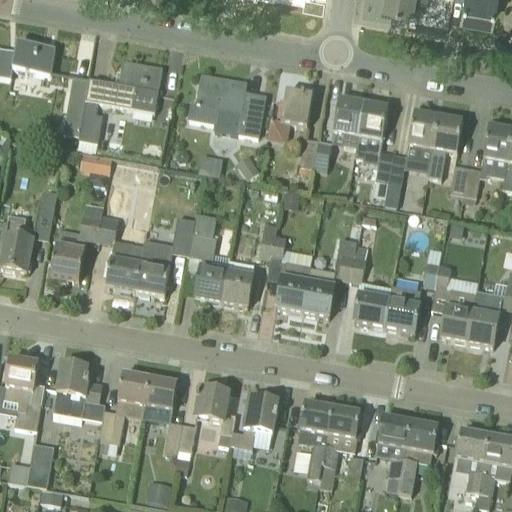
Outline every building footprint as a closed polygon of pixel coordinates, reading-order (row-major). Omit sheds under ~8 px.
[(425,11),(426,0),(384,0),(384,4),(425,11)] [(464,0),(461,18),(477,21),(478,18),(490,20),(489,23),(490,23),(494,0),(464,0)] [(17,49),(16,58),(0,55),(0,83),(11,86),(13,76),(50,82),(55,56),(17,49)] [(82,124),(78,144),(78,147),(98,150),(103,123),(96,122),(98,110),(105,111),(133,116),(154,120),(158,99),(162,75),(123,68),(119,91),(89,86),(82,124)] [(202,82),(198,101),(196,111),(191,110),(189,122),(216,127),(215,134),(258,142),(265,103),(245,99),(246,90),(202,82)] [(70,103),(67,122),(82,124),(89,86),(88,86),(88,88),(75,85),(75,84),(74,84),(70,103)] [(308,134),(310,121),(313,102),(305,100),(305,99),(302,98),(302,100),(287,97),(284,112),(274,111),(271,127),(289,130),(308,134)] [(340,105),(334,138),(346,141),(344,151),(356,154),(364,110),(341,106),(341,105),(340,105)] [(380,158),(388,114),(387,114),(387,115),(364,110),(356,154),(354,164),(363,165),(363,167),(378,170),(375,186),(388,189),(394,160),(380,158)] [(433,156),(439,124),(415,120),(415,119),(414,119),(407,163),(394,160),(388,189),(401,191),(406,166),(431,170),(433,156)] [(457,161),(460,147),(463,128),(462,127),(462,128),(439,124),(433,156),(431,170),(428,184),(440,186),(445,158),(457,161)] [(489,132),(482,174),(487,175),(487,180),(505,184),(508,170),(511,145),(511,137),(490,133),(490,132),(489,132)] [(300,172),(314,175),(319,147),(305,144),(300,172)] [(511,145),(508,170),(505,184),(503,196),(511,197),(511,145)] [(327,177),(330,159),(332,149),(319,147),(314,175),(327,177)] [(84,157),(82,175),(112,178),(113,160),(84,157)] [(112,179),(132,181),(133,169),(113,167),(112,179)] [(450,200),(463,202),(468,174),(455,172),(450,200)] [(476,204),(480,185),(481,176),(468,174),(463,202),(476,204)] [(34,236),(50,239),(58,199),(43,196),(40,211),(39,211),(34,236)] [(86,209),(83,223),(101,226),(102,222),(104,212),(86,209)] [(202,265),(198,285),(195,305),(222,310),(229,269),(229,266),(213,263),(216,245),(212,244),(216,224),(196,221),(195,226),(188,263),(202,265)] [(9,222),(7,229),(0,227),(0,255),(3,256),(0,270),(0,273),(27,279),(27,277),(29,277),(31,267),(29,267),(33,244),(22,242),(25,225),(9,222)] [(102,222),(101,226),(97,249),(114,252),(111,265),(106,293),(120,296),(120,298),(131,300),(131,298),(135,298),(143,254),(114,248),(119,225),(102,222)] [(97,249),(101,226),(83,223),(79,245),(97,249)] [(172,260),(188,263),(195,226),(178,223),(173,250),(174,250),(172,260)] [(259,264),(271,266),(275,243),(277,231),(266,229),(259,264)] [(275,243),(271,266),(282,268),(286,245),(275,243)] [(169,276),(172,260),(174,250),(173,250),(145,245),(143,254),(135,298),(139,299),(139,301),(149,303),(150,301),(165,304),(167,292),(169,292),(171,281),(169,280),(170,276),(169,276)] [(311,274),(303,320),(329,325),(336,285),(350,288),(356,251),(357,249),(340,246),(334,278),(311,274)] [(361,290),(365,267),(368,253),(356,251),(350,288),(361,290)] [(56,252),(54,263),(50,283),(79,288),(85,257),(56,252)] [(229,269),(222,310),(248,314),(254,283),(253,283),(254,273),(229,269)] [(284,269),(280,296),(276,315),(303,320),(311,274),(284,269)] [(423,292),(435,295),(439,272),(428,270),(423,292)] [(450,274),(439,272),(435,295),(431,314),(446,317),(441,345),(467,349),(473,318),(476,301),(446,296),(450,274)] [(503,315),(511,316),(511,276),(510,276),(503,315)] [(390,307),(385,335),(415,340),(420,312),(418,312),(420,298),(392,293),(390,307)] [(385,335),(390,307),(359,301),(354,329),(385,335)] [(473,318),(467,349),(493,354),(499,323),(473,318)] [(33,398),(35,389),(38,369),(11,364),(5,393),(6,393),(4,406),(19,409),(14,433),(37,437),(41,411),(27,409),(29,397),(33,398)] [(98,411),(98,408),(101,392),(88,389),(89,385),(86,384),(88,374),(62,369),(53,419),(84,424),(86,409),(98,411)] [(125,422),(143,425),(150,385),(123,380),(116,419),(104,417),(99,448),(119,451),(125,422)] [(150,385),(143,425),(170,429),(173,417),(177,390),(150,385)] [(230,452),(233,438),(234,431),(236,422),(235,422),(234,423),(225,421),(229,399),(200,394),(198,404),(197,404),(196,408),(198,408),(195,423),(222,428),(218,451),(230,453),(230,452)] [(230,452),(234,453),(252,456),(256,436),(272,440),(275,424),(277,424),(278,419),(276,419),(278,408),(249,403),(243,434),(244,434),(243,440),(233,438),(230,452)] [(320,486),(323,472),(326,452),(333,414),(305,409),(303,423),(300,422),(298,435),(301,436),(298,449),(313,452),(308,484),(320,486)] [(323,472),(320,486),(319,493),(332,495),(338,456),(353,459),(356,445),(359,446),(361,433),(358,432),(361,419),(333,414),(326,452),(323,472)] [(381,436),(378,436),(376,449),(378,449),(376,461),(391,464),(388,484),(401,486),(404,466),(411,428),(383,423),(381,436)] [(404,466),(401,486),(398,500),(411,502),(417,468),(431,471),(433,459),(436,460),(439,447),(436,446),(438,433),(411,428),(404,466)] [(178,456),(183,431),(170,429),(165,458),(177,460),(178,456)] [(195,433),(183,431),(178,456),(191,458),(195,433)] [(479,500),(489,442),(461,437),(459,450),(456,450),(454,463),(457,463),(455,475),(470,478),(466,498),(479,500)] [(511,446),(495,443),(489,442),(479,500),(476,511),(489,511),(495,482),(510,485),(511,473),(511,446)] [(27,492),(47,495),(54,454),(34,450),(27,492)] [(360,486),(364,464),(351,462),(347,484),(360,486)]
